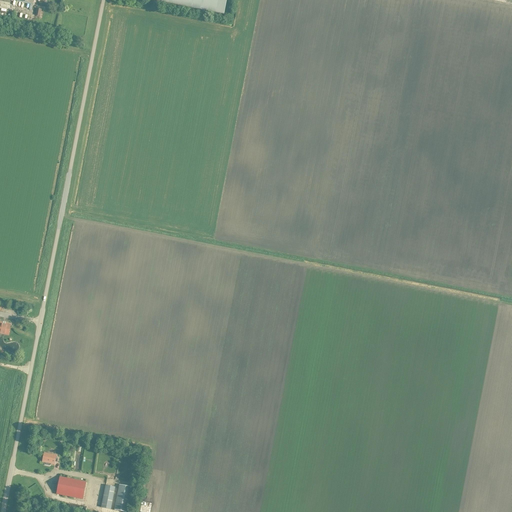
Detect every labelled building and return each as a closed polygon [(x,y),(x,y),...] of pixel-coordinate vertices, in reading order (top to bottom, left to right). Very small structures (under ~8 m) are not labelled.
[(160,0),(224,12),(226,0),(160,0)] [(0,333),(8,335),(10,326),(0,323),(0,333)] [(57,462),(57,458),(55,458),(56,455),(44,453),(42,462),(54,464),(55,462),(57,462)] [(82,499),(86,482),(60,477),(56,494),(82,499)] [(125,511),(126,511),(131,487),(119,485),(114,510),(125,511)] [(110,509),(115,488),(105,486),(101,507),(110,509)]
